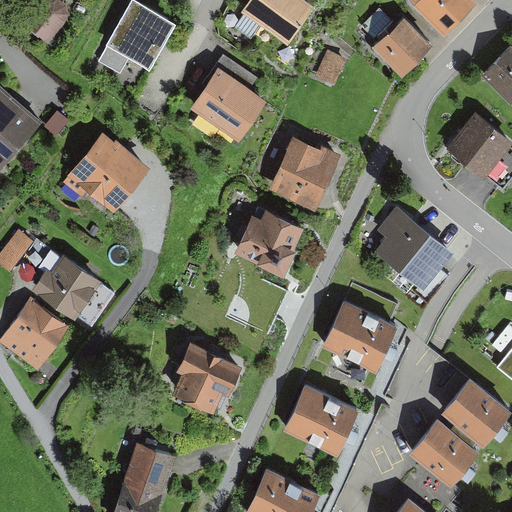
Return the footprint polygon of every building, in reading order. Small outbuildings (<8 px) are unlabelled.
[(38,0),(37,1),(20,23),(47,44),(68,16),(66,8),(56,0),(38,0)] [(252,0),(243,13),(287,44),(313,9),(300,0),(252,0)] [(477,6),(470,0),(410,0),(445,36),(477,6)] [(175,28),(134,5),(102,63),(122,74),(129,61),(150,73),(175,28)] [(431,48),(406,23),(379,50),(404,75),(431,48)] [(481,77),(511,106),(511,104),(511,48),(511,47),(481,77)] [(329,50),(317,77),(333,84),(346,58),(329,50)] [(219,70),(251,92),(259,80),(223,55),(215,67),(219,70)] [(251,92),(219,70),(190,110),(238,143),(267,102),(251,92)] [(0,171),(43,123),(0,85),(0,171)] [(57,112),(45,127),(57,137),(69,122),(57,112)] [(511,142),(479,116),(452,149),(485,176),(508,147),(511,142)] [(114,143),(103,135),(64,183),(82,197),(87,191),(115,214),(151,170),(116,141),(114,143)] [(315,150),(295,140),(271,189),(314,210),(339,157),(317,147),(315,150)] [(511,176),(511,149),(508,147),(485,176),(492,182),(502,189),(511,176)] [(452,254),(400,213),(373,248),(425,289),(452,254)] [(303,231),(269,214),(262,228),(251,223),(236,252),(281,275),(303,231)] [(93,226),(89,234),(95,237),(99,229),(93,226)] [(18,230),(0,254),(0,263),(10,271),(33,241),(18,230)] [(114,294),(51,252),(40,269),(46,273),(34,291),(40,295),(38,299),(75,323),(78,318),(92,327),(114,294)] [(31,299),(0,342),(38,370),(70,327),(31,299)] [(397,329),(347,305),(327,347),(377,371),(397,329)] [(240,369),(192,347),(179,375),(185,378),(178,394),(214,411),(222,394),(227,397),(240,369)] [(511,350),(499,368),(511,377),(511,350)] [(455,426),(452,429),(475,447),(477,444),(484,449),(511,414),(470,381),(442,415),(455,426)] [(357,413),(306,389),(287,431),(338,454),(357,413)] [(438,422),(410,457),(451,490),(479,455),(472,450),(475,447),(452,429),(450,431),(438,422)] [(154,511),(174,457),(140,445),(116,511),(154,511)] [(310,511),(318,496),(268,473),(249,511),(310,511)] [(422,511),(409,501),(399,511),(422,511)]
